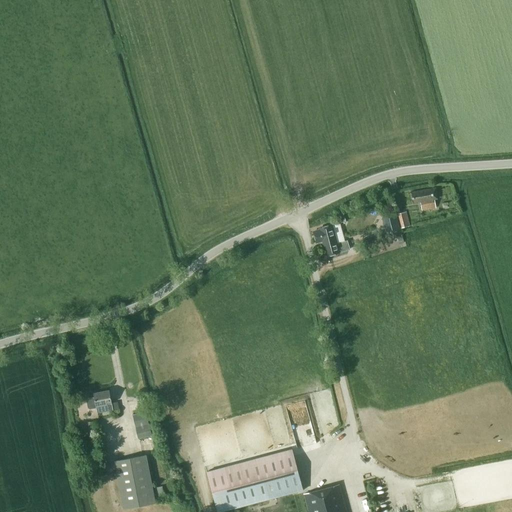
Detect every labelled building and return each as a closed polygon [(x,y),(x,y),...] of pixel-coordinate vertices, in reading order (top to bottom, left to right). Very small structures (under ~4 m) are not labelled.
[(437,199),(435,188),(421,191),(420,192),(412,193),(413,203),(420,202),(421,210),(435,208),(433,200),(437,199)] [(410,225),(406,211),(397,213),(401,228),(410,225)] [(399,230),(395,213),(382,216),(387,233),(399,230)] [(335,244),(330,224),(323,227),(324,230),(319,231),(318,230),(315,231),(315,232),(312,233),(315,243),(321,241),(325,255),(348,249),(346,241),(335,244)] [(110,402),(108,391),(92,394),(93,398),(86,399),(85,401),(87,408),(88,410),(95,408),(95,412),(111,409),(110,402)] [(153,443),(145,411),(132,414),(138,439),(144,438),(146,445),(153,443)] [(225,511),(303,491),(292,448),(204,472),(215,511),(225,511)] [(145,456),(145,454),(113,461),(122,508),(154,501),(148,474),(152,473),(149,456),(145,456)] [(345,511),(338,484),(303,494),(307,511),(345,511)]
